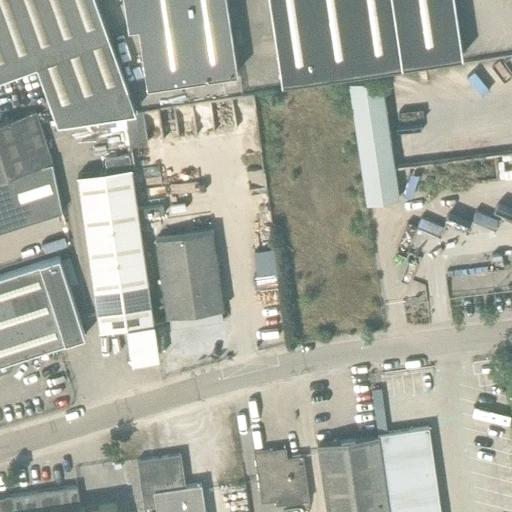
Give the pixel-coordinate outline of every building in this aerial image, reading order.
[(136,110),(96,0),(0,0),(0,76),(37,63),(58,120),(136,110)] [(226,0),(124,0),(129,28),(138,27),(147,86),(237,73),(226,0)] [(269,0),(279,62),(282,82),(463,55),(454,0),(269,0)] [(0,180),(38,168),(34,112),(0,123),(0,180)] [(399,199),(394,167),(362,172),(367,204),(399,199)] [(0,232),(42,219),(38,168),(0,180),(0,232)] [(78,176),(100,330),(128,326),(133,360),(158,356),(131,168),(78,176)] [(221,309),(224,308),(213,230),(156,239),(167,316),(170,316),(171,328),(223,321),(221,309)] [(257,249),(258,283),(279,282),(277,248),(257,249)] [(0,373),(12,370),(9,361),(85,336),(60,258),(0,276),(0,373)] [(440,511),(429,427),(318,443),(327,511),(440,511)] [(276,449),(254,452),(261,503),(275,501),(276,505),(309,501),(303,455),(277,459),(276,449)] [(144,511),(205,511),(201,483),(185,485),(181,454),(137,461),(144,511)] [(117,511),(116,504),(81,510),(77,486),(0,498),(0,511),(117,511)]
